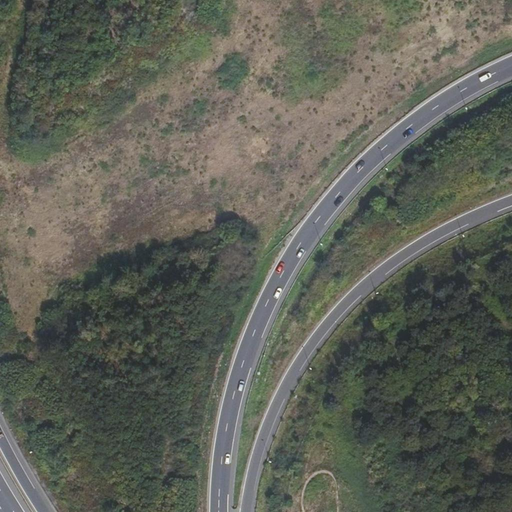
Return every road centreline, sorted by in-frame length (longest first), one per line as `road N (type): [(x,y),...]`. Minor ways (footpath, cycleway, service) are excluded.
road 1 (motorway): [(219,511),(237,383),(270,295),(303,239),(340,190),(410,125),(511,64)]
road 2 (motorway): [(245,511),(270,418),(299,361),(341,306),(419,243),(511,200)]
